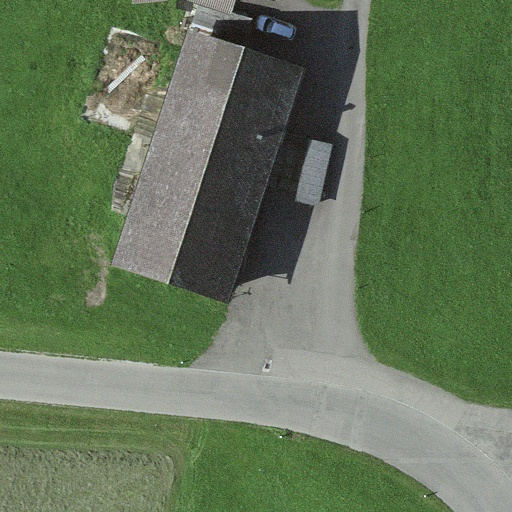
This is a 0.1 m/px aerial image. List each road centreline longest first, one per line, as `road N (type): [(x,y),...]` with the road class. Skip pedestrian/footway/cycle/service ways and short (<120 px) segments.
road 1 (unclassified): [(347,0),(313,400)]
road 2 (tertiary): [(0,369),(313,400)]
road 3 (tertiary): [(313,400),(436,451),(479,478)]
